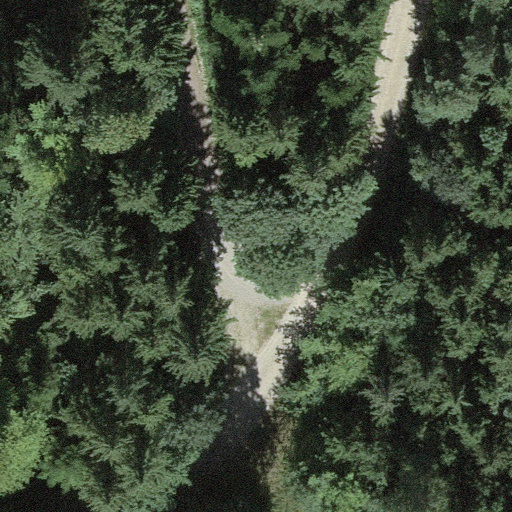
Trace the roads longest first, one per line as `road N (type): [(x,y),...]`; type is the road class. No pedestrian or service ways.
road 1 (track): [(419,0),(380,136),(251,421),(176,467),(76,511)]
road 2 (track): [(167,0),(251,421),(304,511)]
road 3 (track): [(380,136),(511,202)]
